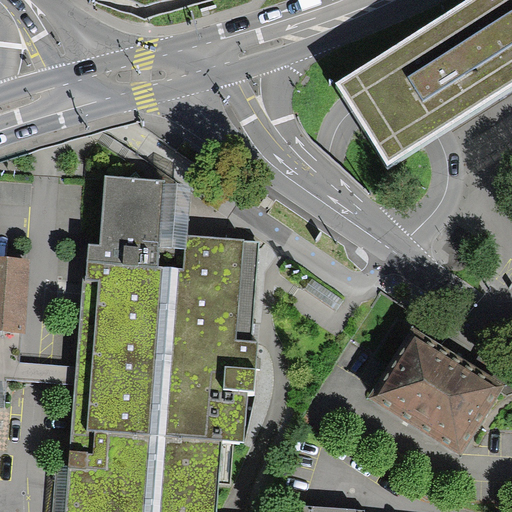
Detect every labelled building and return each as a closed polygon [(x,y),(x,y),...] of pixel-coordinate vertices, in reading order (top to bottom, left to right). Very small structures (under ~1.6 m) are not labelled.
[(511,0),(487,0),(391,63),(403,81),(443,141),(496,107),(511,95),(511,0)] [(439,143),(443,141),(403,81),(391,63),(339,97),(350,113),(390,175),(439,143)] [(224,511),(228,456),(249,457),(253,408),(260,409),(264,355),(254,354),(262,248),(250,247),(201,243),(190,243),(194,197),(177,196),(106,191),(101,267),(89,266),(89,271),(87,290),(81,376),(71,511),(224,511)] [(0,336),(8,337),(26,338),(30,266),(0,263),(0,336)] [(409,343),(374,405),(457,452),(493,391),(409,343)]
